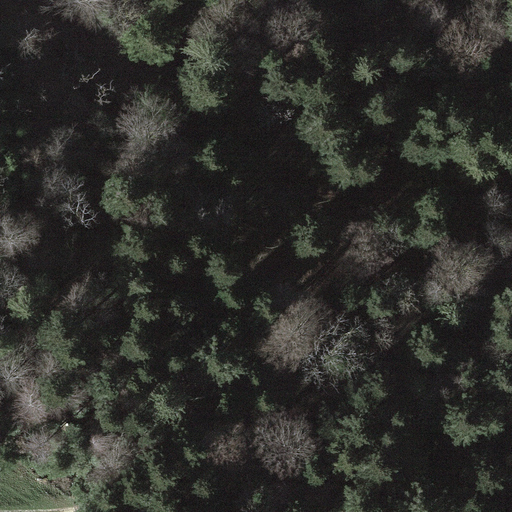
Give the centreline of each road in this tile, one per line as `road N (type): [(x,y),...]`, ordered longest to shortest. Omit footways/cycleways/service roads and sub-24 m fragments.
road 1 (track): [(511,239),(454,281),(373,364),(273,423),(103,502),(3,511)]
road 2 (track): [(0,5),(196,103),(318,188),(362,194),(511,175)]
